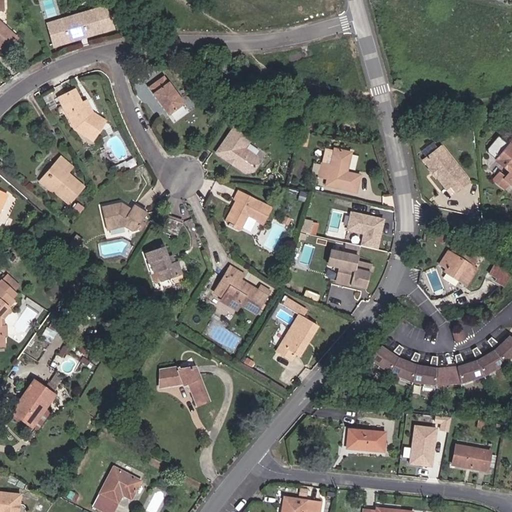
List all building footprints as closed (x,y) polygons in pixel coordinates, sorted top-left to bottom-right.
[(105,12),(58,27),(64,44),(111,29),(105,12)] [(0,52),(4,56),(17,42),(0,25),(0,52)] [(58,27),(50,29),(55,46),(64,44),(58,27)] [(159,79),(145,91),(168,119),(182,107),(159,79)] [(92,142),(103,126),(86,114),(81,104),(74,90),(58,98),(72,127),(92,142)] [(86,101),(81,104),(86,114),(103,126),(105,122),(90,112),(86,101)] [(250,139),(235,127),(216,154),(228,162),(229,160),(236,165),(236,169),(245,175),(252,173),(257,166),(255,159),(243,150),(250,139)] [(511,147),(509,145),(495,162),(509,173),(504,179),(510,184),(511,185),(511,147)] [(350,154),(331,149),(328,165),(318,163),(315,179),(327,182),(325,188),(353,195),(357,178),(345,175),(350,154)] [(440,149),(422,163),(431,175),(435,176),(437,179),(435,180),(444,191),(449,188),(454,195),(468,184),(440,149)] [(63,174),(69,167),(56,156),(51,163),(56,167),(42,184),(68,204),(81,187),(63,174)] [(37,180),(42,184),(56,167),(51,163),(37,180)] [(492,182),(504,191),(510,184),(504,179),(498,175),(492,182)] [(267,211),(236,195),(232,202),(236,205),(232,213),(229,212),(222,227),(226,229),(225,231),(229,234),(231,231),(238,230),(244,219),(259,226),(267,211)] [(98,210),(103,231),(121,227),(130,233),(135,231),(145,217),(131,207),(129,211),(119,205),(98,210)] [(328,220),(314,217),(311,234),(336,239),(341,212),(330,210),(328,220)] [(372,219),(341,212),(336,239),(350,242),(351,238),(358,239),(357,244),(360,245),(367,246),(372,219)] [(175,221),(159,219),(157,237),(173,238),(175,221)] [(370,265),(356,262),(360,245),(357,244),(358,239),(351,238),(350,242),(336,239),(330,266),(339,268),(336,280),(365,286),(370,265)] [(168,265),(165,258),(160,247),(141,255),(149,274),(156,272),(160,283),(185,272),(180,260),(172,264),(168,265)] [(439,266),(450,273),(448,277),(467,290),(479,272),(448,252),(439,266)] [(448,277),(450,273),(439,266),(436,270),(448,277)] [(502,287),(508,276),(494,266),(486,278),(501,287),(502,287)] [(243,276),(228,267),(213,293),(223,298),(221,303),(236,311),(239,305),(255,314),(265,297),(245,286),(241,289),(238,285),(243,276)] [(0,331),(0,312),(7,305),(14,298),(13,297),(15,295),(14,294),(20,286),(9,277),(3,284),(0,280),(0,345),(5,345),(5,331),(0,331)] [(305,313),(281,299),(277,305),(297,317),(276,353),(290,362),(294,355),(299,358),(305,346),(303,345),(305,341),(308,342),(316,328),(301,319),(305,313)] [(440,326),(447,321),(430,299),(423,304),(440,326)] [(0,331),(5,331),(8,331),(7,322),(3,322),(2,315),(9,307),(7,305),(0,312),(0,331)] [(461,331),(455,318),(446,322),(451,335),(461,331)] [(459,383),(481,375),(502,363),(511,353),(511,339),(508,336),(493,351),(475,361),(455,368),(435,370),(415,366),(396,359),(379,347),(368,359),(389,373),(411,382),(435,385),(459,383)] [(496,343),(489,337),(485,342),(493,348),(496,343)] [(397,356),(401,349),(396,345),(391,352),(397,356)] [(480,355),(475,348),(470,351),(476,359),(480,355)] [(460,387),(483,379),(505,366),(511,359),(511,353),(502,363),(481,375),(459,383),(435,385),(411,382),(389,373),(368,359),(366,362),(387,376),(410,386),(435,389),(460,387)] [(415,363),(418,355),(412,353),(409,361),(415,363)] [(462,363),(458,355),(453,357),(457,365),(462,363)] [(155,372),(154,385),(174,382),(176,385),(183,385),(194,406),(207,403),(191,369),(177,371),(175,368),(155,372)] [(47,392),(32,381),(10,412),(28,424),(40,406),(42,408),(53,391),(50,388),(47,392)] [(452,417),(436,415),(435,422),(442,423),(440,431),(449,432),(452,417)] [(416,424),(411,463),(433,466),(438,427),(416,424)] [(488,433),(488,425),(476,424),(475,432),(488,433)] [(347,432),(347,448),(383,451),(384,435),(347,432)] [(454,448),(452,469),(487,473),(488,470),(489,458),(490,453),(454,448)] [(489,458),(488,470),(496,471),(497,459),(489,458)] [(140,481),(113,467),(93,505),(107,511),(112,511),(123,493),(132,498),(140,481)] [(71,489),(67,495),(77,500),(80,493),(71,489)] [(0,511),(17,511),(20,495),(0,492),(0,511)] [(322,511),(324,504),(284,500),(282,511),(322,511)]
